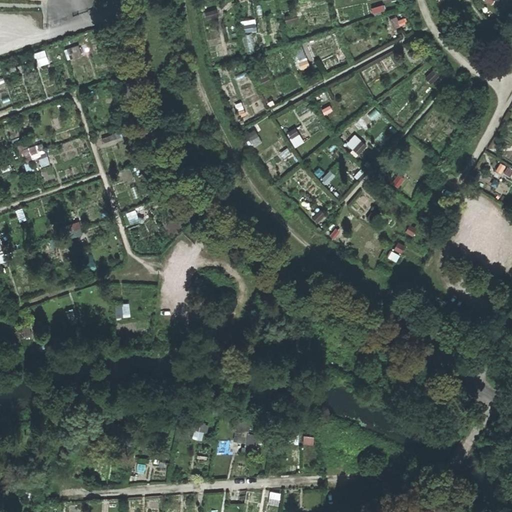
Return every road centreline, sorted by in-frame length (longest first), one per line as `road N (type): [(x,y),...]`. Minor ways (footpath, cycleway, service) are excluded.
road 1 (unclassified): [(120,0),(130,89),(177,182),(222,225),(329,301),(511,404)]
road 2 (track): [(436,474),(53,494)]
